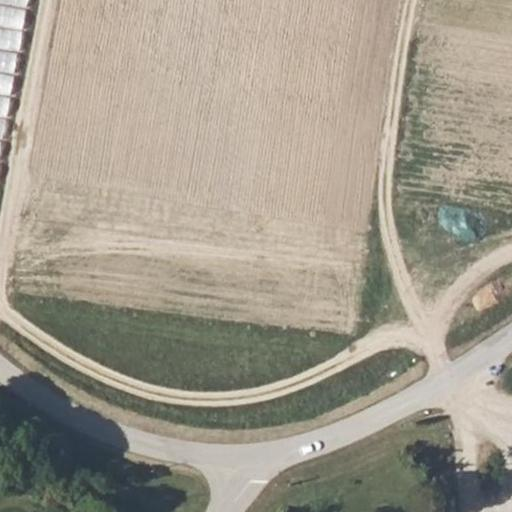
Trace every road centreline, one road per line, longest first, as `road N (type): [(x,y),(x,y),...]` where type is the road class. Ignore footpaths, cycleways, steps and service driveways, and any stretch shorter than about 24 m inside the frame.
road 1 (track): [(0,309),(79,361),(146,392),(201,402),(288,390),(391,326),(428,332)]
road 2 (track): [(454,378),(391,243),(384,192),(410,0)]
road 3 (tertiary): [(511,340),(349,431),(254,455)]
road 4 (tertiary): [(254,455),(171,451),(112,435),(0,368)]
